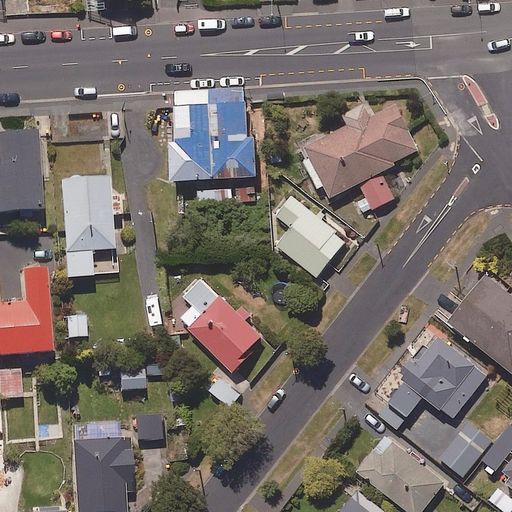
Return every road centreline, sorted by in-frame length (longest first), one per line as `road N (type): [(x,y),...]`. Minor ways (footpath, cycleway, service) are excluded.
road 1 (residential): [(210,511),(482,159),(505,145)]
road 2 (secondary): [(0,68),(462,47)]
